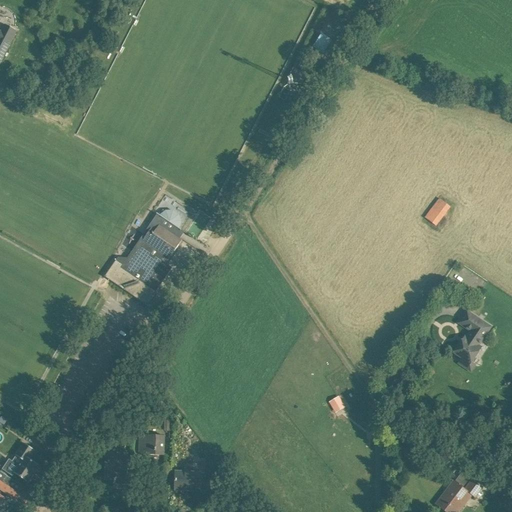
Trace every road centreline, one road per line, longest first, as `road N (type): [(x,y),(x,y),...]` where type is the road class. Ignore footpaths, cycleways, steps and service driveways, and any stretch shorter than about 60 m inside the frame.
road 1 (track): [(380,417),(251,223),(237,215),(382,0)]
road 2 (residential): [(40,511),(237,215)]
road 3 (unknown): [(366,388),(446,263)]
